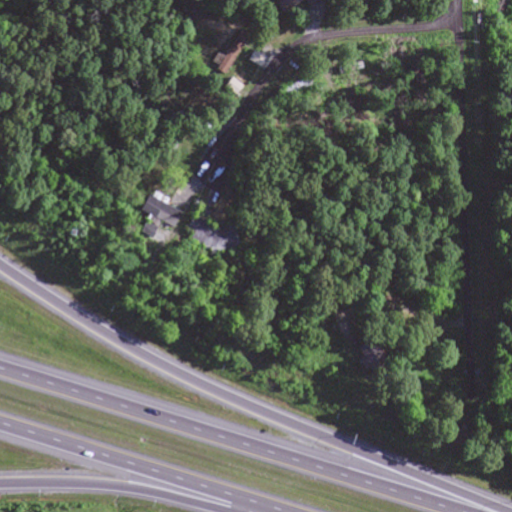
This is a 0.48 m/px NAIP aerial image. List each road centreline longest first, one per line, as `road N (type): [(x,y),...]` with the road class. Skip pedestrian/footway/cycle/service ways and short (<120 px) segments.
road 1 (motorway): [(501,511),(191,378),(0,263)]
road 2 (motorway): [(454,511),(0,369)]
road 3 (residential): [(459,29),(473,398)]
road 4 (residential): [(459,29),(341,37),(291,53),(249,107),(214,175)]
road 5 (motorway): [(0,427),(274,511)]
road 6 (motorway): [(0,484),(110,486),(237,511)]
